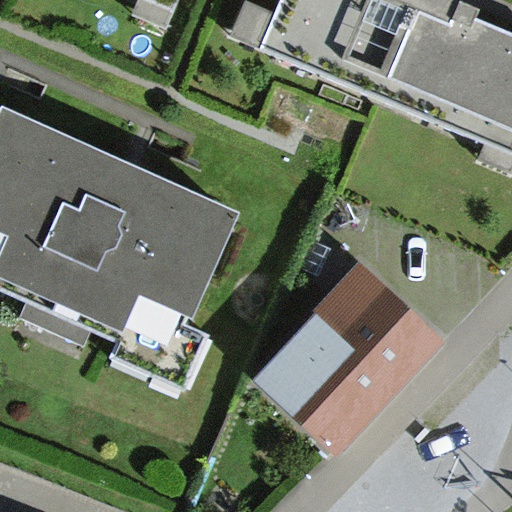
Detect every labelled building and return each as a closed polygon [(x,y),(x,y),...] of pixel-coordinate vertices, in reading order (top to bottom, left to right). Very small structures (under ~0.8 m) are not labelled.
[(139,0),(134,14),(167,28),(178,0),(139,0)] [(280,0),(275,12),(247,0),(231,37),(486,143),(479,159),(511,172),(511,34),(477,20),(481,10),(458,0),(280,0)] [(128,162),(3,107),(0,113),(0,287),(29,300),(92,329),(119,341),(112,358),(184,390),(208,336),(190,328),(241,212),(128,162)] [(255,391),(337,467),(446,350),(360,270),(313,320),(317,324),(255,391)] [(84,346),(92,329),(29,300),(21,317),(84,346)]
